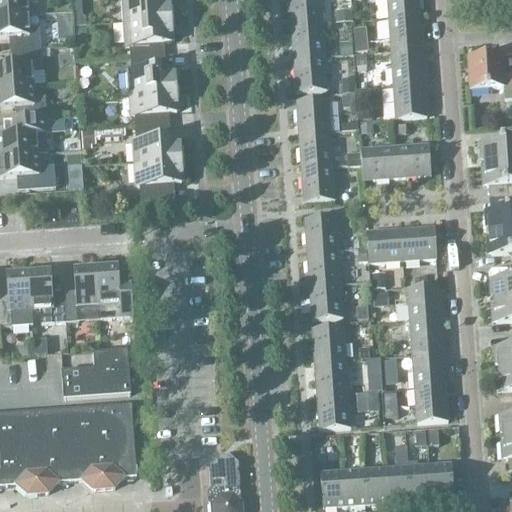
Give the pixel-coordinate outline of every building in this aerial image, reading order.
[(0,0),(0,19),(28,18),(27,6),(38,5),(37,0),(0,0)] [(125,0),(126,5),(124,5),(125,26),(170,23),(168,1),(151,2),(151,0),(125,0)] [(289,0),(291,29),(322,27),(320,0),(289,0)] [(386,0),(388,22),(420,20),(418,0),(386,0)] [(0,40),(15,40),(16,54),(42,52),(40,29),(29,30),(28,18),(0,19),(0,40)] [(388,22),(391,55),(422,53),(420,20),(388,22)] [(172,45),(170,23),(125,26),(127,50),(129,50),(130,61),(155,59),(154,46),(172,45)] [(291,29),(293,62),(325,60),(322,27),(291,29)] [(72,31),(58,32),(58,43),(72,43),(72,31)] [(0,68),(0,89),(33,87),(32,75),(43,74),(42,52),(16,54),(17,68),(0,68)] [(391,55),(393,86),(393,89),(424,87),(422,53),(391,55)] [(511,75),(504,76),(503,72),(501,72),(500,58),(487,59),(487,56),(471,58),(471,60),(468,60),(470,93),(503,90),(504,103),(511,102),(511,75)] [(156,72),(155,59),(130,61),(131,74),(129,74),(130,96),(175,93),(173,71),(156,72)] [(325,60),(293,62),(296,97),(327,94),(325,60)] [(0,110),(20,109),(21,123),(46,122),(45,99),(34,100),(33,87),(0,89),(0,110)] [(393,89),(395,123),(427,121),(424,87),(393,89)] [(135,131),(160,129),(159,116),(176,115),(175,93),(130,96),(132,118),(134,118),(135,131)] [(343,112),(354,111),(354,99),(342,100),(343,112)] [(296,105),(299,139),(330,136),(328,102),(296,105)] [(14,138),(5,139),(0,138),(0,159),(38,157),(47,157),(47,144),(48,144),(46,122),(21,123),(13,124),(14,138)] [(161,142),(160,129),(135,131),(136,142),(133,142),(135,166),(180,163),(178,141),(161,142)] [(511,130),(503,131),(504,143),(480,145),(481,167),(511,165),(511,130)] [(299,139),(301,172),(332,170),(330,136),(299,139)] [(428,148),(394,151),(396,182),(431,179),(428,148)] [(396,182),(394,151),(360,153),(362,184),(396,182)] [(38,157),(0,159),(0,180),(25,179),(26,193),(55,191),(54,168),(39,169),(38,157)] [(180,163),(135,166),(137,188),(139,188),(140,207),(166,205),(164,186),(181,185),(180,163)] [(511,165),(481,167),(483,190),(507,188),(508,200),(511,199),(511,165)] [(332,170),(301,172),(304,206),(335,204),(332,170)] [(83,183),(69,184),(70,193),(83,193),(83,183)] [(511,233),(511,199),(508,200),(509,212),(485,213),(486,236),(511,233)] [(305,222),(307,256),(338,254),(336,220),(305,222)] [(434,231),(400,234),(402,265),(437,263),(434,231)] [(511,233),(486,236),(488,258),(511,256),(511,233)] [(402,265),(400,234),(366,236),(368,267),(402,265)] [(307,256),(309,290),(341,288),(338,254),(307,256)] [(96,272),(99,319),(99,323),(133,321),(131,289),(119,290),(118,271),(96,272)] [(62,295),(65,326),(77,325),(77,320),(99,319),(96,272),(74,274),(75,295),(62,295)] [(51,275),(28,277),(31,313),(43,312),(44,328),(65,326),(62,295),(52,296),(51,275)] [(0,304),(0,330),(32,328),(31,313),(28,277),(6,278),(8,304),(0,304)] [(511,280),(489,282),(491,304),(511,302),(511,280)] [(341,288),(309,290),(312,324),(343,322),(341,288)] [(407,292),(410,326),(441,324),(439,290),(407,292)] [(511,302),(491,304),(492,327),(511,324),(511,302)] [(410,326),(412,360),(443,357),(441,324),(410,326)] [(312,332),(315,366),(346,364),(343,330),(312,332)] [(511,348),(494,350),(496,372),(511,371),(511,348)] [(34,349),(17,350),(18,360),(34,359),(34,349)] [(94,378),(127,376),(126,355),(94,358),(95,373),(94,373),(94,378)] [(412,360),(414,393),(446,391),(443,357),(412,360)] [(315,366),(317,400),(348,398),(346,364),(315,366)] [(396,364),(383,365),(384,377),(397,376),(396,364)] [(511,393),(511,371),(496,372),(497,394),(511,393)] [(94,378),(94,373),(62,376),(64,402),(129,397),(127,376),(94,378)] [(381,381),(368,382),(368,395),(382,394),(381,381)] [(446,391),(414,393),(417,427),(448,425),(446,391)] [(348,398),(317,400),(319,434),(351,432),(348,398)] [(397,408),(385,409),(386,421),(398,420),(397,408)] [(130,409),(97,412),(103,493),(113,492),(123,481),(135,480),(130,409)] [(97,412),(64,414),(69,485),(82,484),(93,494),(103,493),(97,412)] [(64,414),(31,416),(37,498),(47,497),(57,486),(69,485),(64,414)] [(31,416),(0,418),(0,443),(3,490),(16,489),(27,498),(37,498),(31,416)] [(511,417),(499,418),(500,440),(511,439),(511,417)] [(502,463),(507,462),(511,462),(511,439),(500,440),(502,463)] [(406,450),(395,450),(396,460),(407,460),(406,450)] [(239,471),(238,466),(229,458),(217,459),(209,468),(210,490),(220,499),(212,508),(212,511),(241,511),(241,506),(238,503),(241,500),(240,495),(237,492),(240,489),(239,477),(236,474),(239,471)] [(418,465),(407,466),(407,471),(410,507),(431,505),(429,470),(418,471),(418,465)] [(451,468),(429,470),(431,505),(453,503),(451,468)] [(407,471),(386,473),(388,508),(410,507),(407,471)] [(386,473),(364,474),(367,510),(388,508),(386,473)] [(364,474),(343,476),(345,511),(367,510),(364,474)] [(333,511),(345,511),(343,476),(320,478),(322,511),(333,511)]
